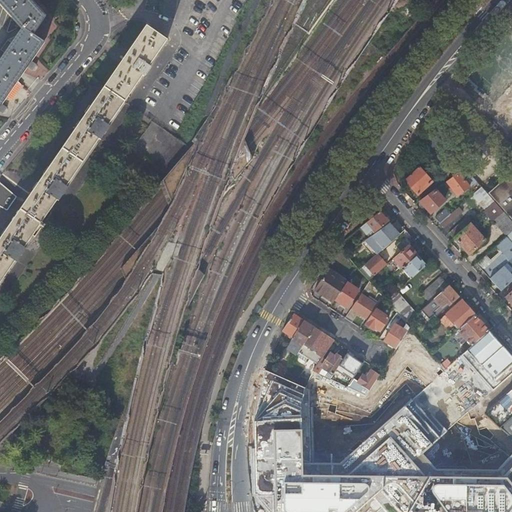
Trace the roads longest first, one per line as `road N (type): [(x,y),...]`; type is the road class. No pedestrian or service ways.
road 1 (secondary): [(368,174),(502,0)]
road 2 (residential): [(368,174),(511,331)]
road 3 (residential): [(0,152),(94,42),(93,11),(83,0)]
road 4 (secondary): [(285,294),(368,174)]
road 5 (residential): [(285,294),(388,362)]
road 6 (secondary): [(240,393),(225,415),(217,511)]
